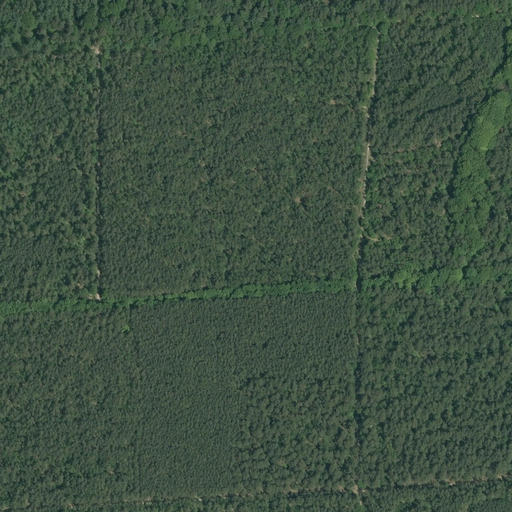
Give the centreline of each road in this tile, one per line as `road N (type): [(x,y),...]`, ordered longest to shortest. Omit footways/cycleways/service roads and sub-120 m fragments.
road 1 (unknown): [(0,319),(511,287)]
road 2 (track): [(14,511),(511,481)]
road 3 (track): [(98,54),(383,24)]
road 4 (track): [(358,290),(94,306)]
road 5 (track): [(362,511),(358,290)]
road 6 (track): [(99,147),(94,306)]
road 7 (track): [(511,280),(358,290)]
road 8 (track): [(363,161),(511,132)]
road 9 (track): [(363,161),(358,290)]
road 10 (track): [(511,10),(383,24)]
